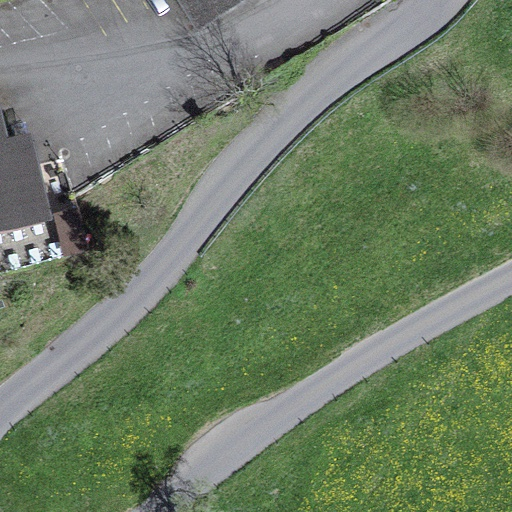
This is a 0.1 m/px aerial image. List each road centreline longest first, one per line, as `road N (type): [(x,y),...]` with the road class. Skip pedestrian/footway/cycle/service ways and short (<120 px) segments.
road 1 (unclassified): [(0,411),(167,259),(243,154),(431,0)]
road 2 (unclassified): [(511,275),(333,378),(154,511)]
road 3 (residential): [(0,73),(238,49),(334,0)]
